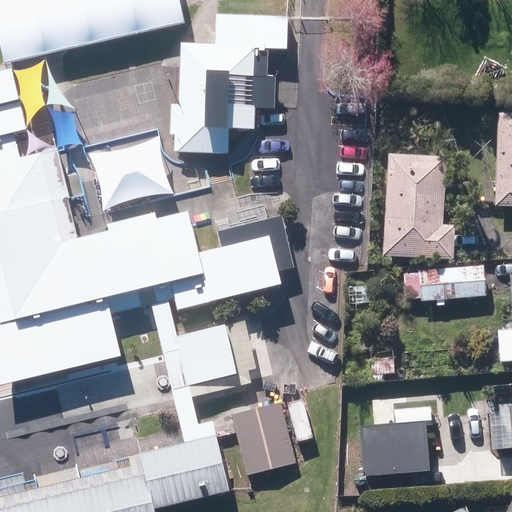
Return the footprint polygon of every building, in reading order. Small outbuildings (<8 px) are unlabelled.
[(177,151),(232,153),(233,128),(257,129),(258,108),(276,109),(277,76),(270,76),(270,49),(290,50),(291,13),(241,11),(241,16),(218,16),(217,45),(183,44),(181,104),(175,104),(174,135),(178,135),(177,151)] [(0,315),(3,324),(3,345),(4,384),(126,352),(117,315),(178,300),(182,311),(286,286),(273,235),(203,254),(192,215),(156,224),(154,217),(107,229),(109,236),(76,243),(55,154),(19,163),(13,139),(26,135),(11,74),(0,77),(0,315)] [(511,112),(484,112),(482,209),(511,209),(511,112)] [(163,138),(96,152),(109,210),(175,196),(163,138)] [(442,162),(383,162),(382,248),(441,248),(442,162)] [(424,295),(425,300),(488,295),(485,265),(422,271),(422,275),(410,276),(412,297),(424,295)] [(348,292),(349,309),(370,308),(370,290),(348,292)] [(174,342),(186,392),(236,380),(224,329),(174,342)] [(398,361),(374,360),(374,383),(397,383),(398,361)] [(287,410),(297,446),(313,441),(303,405),(287,410)] [(232,421),(247,481),(295,469),(280,410),(232,421)] [(363,426),(367,475),(432,469),(427,420),(363,426)] [(0,511),(154,511),(154,510),(230,491),(217,436),(141,454),(146,474),(0,509),(0,511)]
